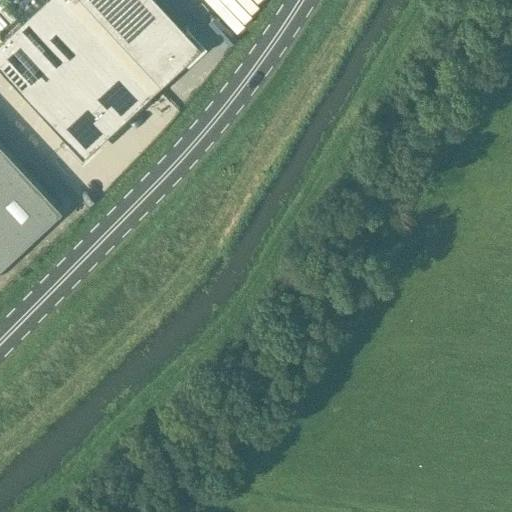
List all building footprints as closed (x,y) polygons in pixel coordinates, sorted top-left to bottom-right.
[(76,0),(36,0),(0,34),(0,65),(25,93),(99,24),(76,0)] [(159,0),(76,0),(99,24),(127,54),(155,84),(199,43),(159,0)] [(99,24),(25,93),(53,123),(127,54),(99,24)] [(127,54),(53,123),(81,153),(155,84),(127,54)] [(0,263),(60,208),(0,144),(0,263)]
